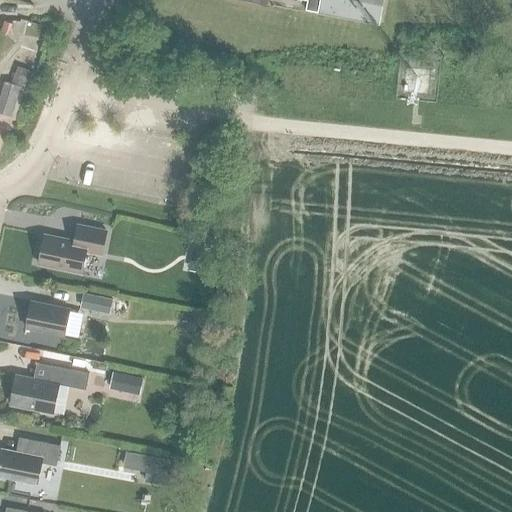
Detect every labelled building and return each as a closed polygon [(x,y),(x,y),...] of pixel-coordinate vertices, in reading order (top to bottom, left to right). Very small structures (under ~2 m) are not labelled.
[(303,0),(307,1),(306,10),(380,25),(384,0),(303,0)] [(0,30),(0,31),(9,35),(13,24),(4,21),(0,30)] [(31,72),(18,67),(12,83),(25,88),(31,72)] [(21,87),(5,81),(0,95),(0,112),(12,117),(21,87)] [(86,251),(102,255),(107,231),(78,225),(75,241),(45,235),(39,264),(82,273),(86,251)] [(195,243),(193,253),(207,255),(209,245),(195,243)] [(80,308),(126,318),(129,303),(83,293),(80,308)] [(26,328),(65,336),(70,310),(32,302),(26,328)] [(59,384),(86,390),(90,373),(50,365),(46,382),(17,376),(11,405),(54,414),(59,384)] [(110,388),(124,392),(127,375),(113,372),(110,388)] [(41,461),(55,464),(59,444),(29,438),(26,452),(0,448),(0,450),(0,475),(37,482),(41,461)] [(147,472),(145,482),(170,486),(175,460),(150,456),(147,472)]
